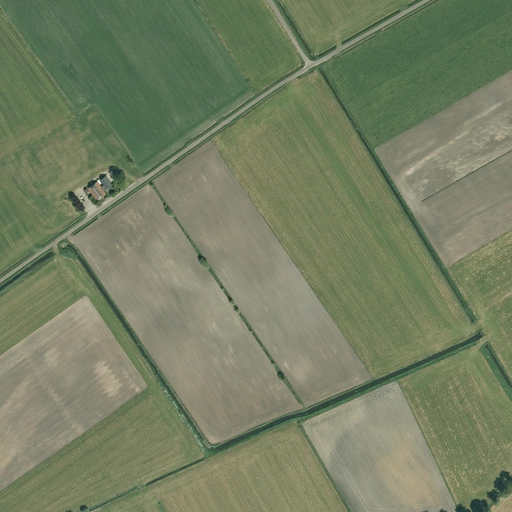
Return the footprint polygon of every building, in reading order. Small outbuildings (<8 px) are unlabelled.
[(95,115),(89,120),(100,135),(105,131),(103,129),(105,128),(103,125),(107,121),(103,116),(98,120),(95,115)] [(78,140),(91,132),(86,123),(69,134),(71,137),(61,144),(66,151),(73,147),(72,145),(78,141),(78,140)] [(48,128),(35,135),(36,138),(49,132),(48,128)] [(49,149),(39,155),(45,165),(61,155),(59,151),(61,149),(59,146),(51,151),(49,149)] [(64,160),(79,184),(104,168),(92,149),(86,152),(84,148),(64,160)] [(6,168),(13,164),(10,159),(3,162),(6,168)] [(97,200),(106,194),(104,191),(119,180),(113,171),(106,176),(88,188),(97,200)] [(54,183),(46,187),(48,190),(45,193),(46,195),(57,188),(54,183)]
